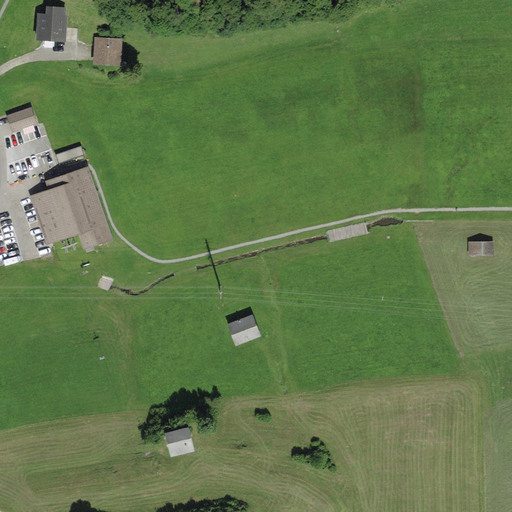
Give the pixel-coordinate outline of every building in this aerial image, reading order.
[(38,17),(36,44),(65,47),(66,42),(67,28),(68,17),(66,16),(67,9),(46,7),(45,17),(38,17)] [(79,29),(67,28),(66,42),(78,43),(79,29)] [(125,41),(97,41),(97,71),(125,71),(125,41)] [(39,125),(33,108),(7,117),(12,134),(39,125)] [(82,148),(56,156),(60,166),(85,157),(82,148)] [(63,179),(48,184),(50,189),(34,195),(50,241),(80,231),(84,243),(113,233),(90,169),(63,179)] [(498,243),(471,242),(471,256),(497,257),(498,243)] [(264,338),(257,317),(232,326),(239,347),(264,338)] [(194,431),(171,436),(176,458),(199,452),(194,431)]
